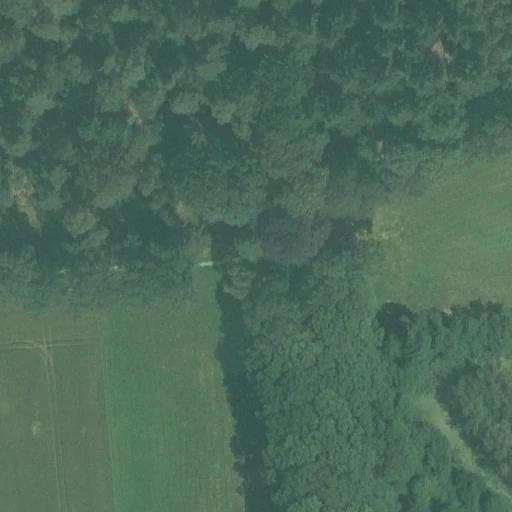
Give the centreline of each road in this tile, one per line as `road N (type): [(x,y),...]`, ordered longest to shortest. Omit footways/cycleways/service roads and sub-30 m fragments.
road 1 (track): [(330,511),(290,145)]
road 2 (track): [(511,64),(290,145)]
road 3 (track): [(290,145),(276,0)]
